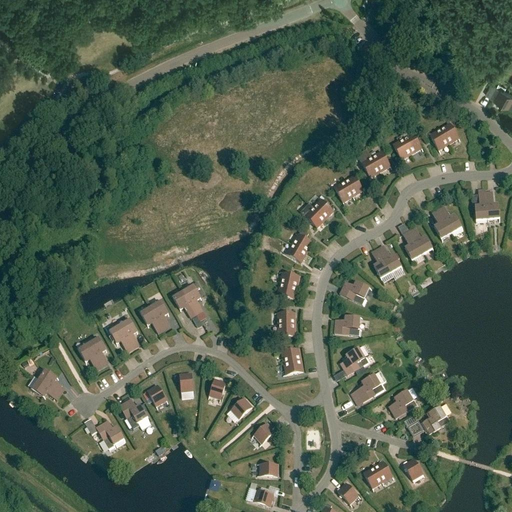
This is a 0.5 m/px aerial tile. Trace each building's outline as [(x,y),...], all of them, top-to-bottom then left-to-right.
[(511,101),(511,97),(498,90),(491,86),(485,96),(508,109),(511,101)] [(439,132),(448,147),(458,141),(449,126),(439,132)] [(439,132),(429,138),(438,153),(448,147),(439,132)] [(402,142),(411,157),(421,151),(413,136),(402,142)] [(402,142),(392,148),(401,163),(411,157),(402,142)] [(381,154),(371,160),(380,175),(390,169),(381,154)] [(82,161),(76,155),(66,166),(73,172),(82,161)] [(371,160),(361,166),(370,181),(380,175),(371,160)] [(354,178),(344,184),(353,200),(363,194),(354,178)] [(344,184),(334,190),(343,206),(353,200),(344,184)] [(479,209),(474,209),(476,223),(487,222),(485,195),(478,196),(479,199),(479,209)] [(492,195),(485,195),(487,222),(499,221),(498,207),(493,208),(492,198),(492,195)] [(312,210),(325,223),(333,214),(321,202),(312,210)] [(438,213),(451,236),(462,230),(455,218),(450,220),(445,212),(444,209),(438,213)] [(312,210),(304,219),(317,231),(325,223),(312,210)] [(433,219),(438,227),(434,230),(441,242),(451,236),(438,213),(432,216),(434,219),(433,219)] [(409,234),(422,257),(432,252),(425,239),(421,242),(416,234),(414,231),(409,234)] [(403,237),(404,240),(409,249),(405,251),(412,263),(422,257),(409,234),(403,237)] [(292,247),(307,256),(313,246),(297,237),(292,247)] [(292,247),(286,257),(301,266),(307,256),(292,247)] [(377,252),(391,276),(401,269),(394,257),(390,260),(385,252),(383,249),(377,252)] [(373,259),(378,267),(374,269),(381,282),(391,276),(377,252),(371,256),(373,258),(373,259)] [(280,287),(297,291),(299,279),(282,275),(280,287)] [(369,290),(356,285),(354,289),(345,285),(340,297),(353,303),(364,308),(367,302),(364,301),(369,290)] [(189,291),(183,294),(197,317),(202,314),(201,311),(196,303),(200,300),(192,286),(187,288),(189,291)] [(280,287),(277,298),(294,302),(297,291),(280,287)] [(176,295),(171,298),(180,312),(184,310),(189,318),(191,321),(197,317),(183,294),(177,298),(176,295)] [(163,319),(168,316),(159,301),(155,304),(156,307),(150,310),(164,333),(170,330),(168,327),(163,319)] [(143,311),(139,313),(147,328),(152,325),(156,334),(157,334),(158,337),(164,333),(150,310),(145,313),(143,311)] [(295,316),(277,316),(277,328),(295,328),(295,316)] [(336,323),(334,336),(348,338),(361,339),(361,332),(358,332),(360,320),(346,319),(345,324),(336,323)] [(125,325),(119,328),(133,351),(139,348),(137,345),(133,337),(137,334),(128,320),(124,322),(125,325)] [(112,329),(108,332),(116,346),(121,344),(125,352),(126,352),(127,355),(133,351),(119,328),(114,332),(112,329)] [(295,328),(277,328),(277,339),(295,339),(295,328)] [(99,340),(88,346),(102,370),(108,366),(106,363),(101,355),(106,353),(99,340)] [(96,373),(102,370),(88,346),(78,352),(85,365),(89,362),(94,370),(96,373)] [(359,371),(370,365),(366,359),(364,361),(358,351),(346,358),(349,362),(340,367),(347,378),(359,371)] [(299,352),(281,355),(284,366),(301,363),(299,352)] [(301,363),(284,366),(286,378),(303,375),(301,363)] [(40,375),(42,377),(38,382),(61,397),(65,392),(62,390),(54,384),(57,380),(43,371),(40,375)] [(381,384),(385,383),(382,374),(377,375),(381,384)] [(191,376),(179,377),(180,384),(181,395),(193,394),(191,376)] [(380,387),(374,377),(362,385),(364,389),(356,394),(363,405),(375,398),(386,392),(382,386),(380,387)] [(38,382),(32,392),(43,400),(46,396),(54,401),(57,403),(61,397),(38,382)] [(215,382),(209,399),(221,402),(226,386),(215,382)] [(157,388),(147,394),(156,409),(166,403),(157,388)] [(397,405),(389,410),(396,421),(408,414),(418,408),(415,402),(412,403),(406,393),(395,401),(397,405)] [(244,401),(231,413),(239,422),(252,410),(244,401)] [(139,429),(137,426),(147,420),(140,408),(136,411),(131,402),(120,409),(127,421),(133,432),(139,429)] [(445,420),(439,410),(427,417),(430,421),(421,426),(428,437),(440,430),(451,424),(448,418),(445,420)] [(413,421),(408,423),(414,438),(424,434),(420,423),(415,425),(413,421)] [(92,424),(85,428),(92,440),(98,437),(92,424)] [(114,448),(124,442),(117,430),(113,432),(108,424),(96,431),(103,443),(110,454),(116,450),(114,448)] [(267,426),(254,438),(262,447),(275,435),(267,426)] [(414,462),(403,468),(412,483),(422,477),(414,462)] [(373,470),(382,485),(392,480),(383,464),(373,470)] [(260,467),(260,479),(277,480),(278,468),(260,467)] [(373,470),(363,476),(372,491),(382,485),(373,470)] [(346,486),(337,495),(350,507),(358,499),(346,486)] [(256,493),(253,505),(270,510),(273,498),(256,493)]
